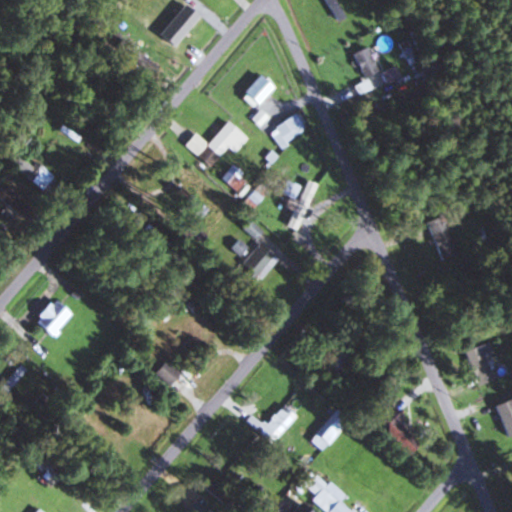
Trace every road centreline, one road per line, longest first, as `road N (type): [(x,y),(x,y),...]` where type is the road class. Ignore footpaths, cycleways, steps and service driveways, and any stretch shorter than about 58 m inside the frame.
road 1 (residential): [(482,511),(315,116),(275,0)]
road 2 (residential): [(0,306),(259,0)]
road 3 (residential): [(116,511),(362,224)]
